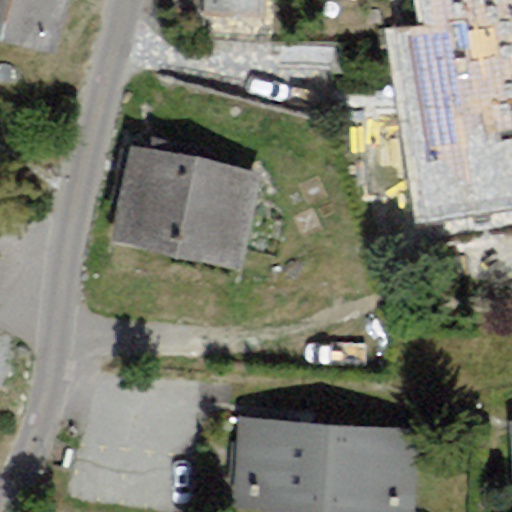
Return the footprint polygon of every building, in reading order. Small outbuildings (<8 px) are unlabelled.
[(68,0),(0,0),(0,38),(54,53),(68,0)] [(261,0),(208,0),(208,20),(261,21),(261,0)] [(511,0),(485,0),(408,7),(409,33),(384,35),(403,240),(511,226),(511,0)] [(260,175),(132,145),(112,236),(239,265),(260,175)] [(399,511),(405,443),(222,428),(215,505),(297,511),(399,511)] [(511,511),(511,428),(497,429),(497,511),(511,511)]
